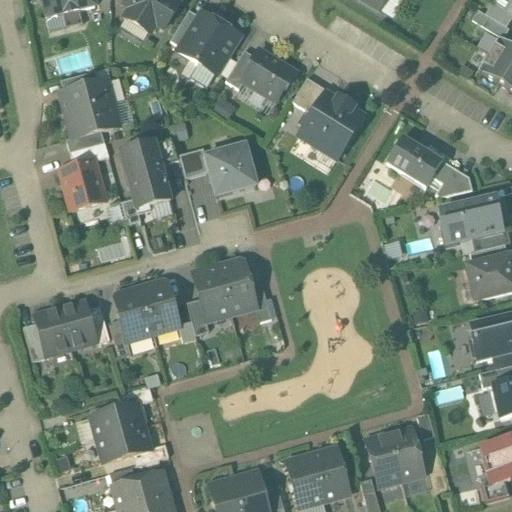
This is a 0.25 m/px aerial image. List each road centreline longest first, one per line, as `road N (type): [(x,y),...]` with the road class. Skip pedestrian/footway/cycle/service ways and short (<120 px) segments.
road 1 (residential): [(289,26),(511,161)]
road 2 (residential): [(52,292),(252,243)]
road 3 (residential): [(16,157),(27,116),(2,0)]
road 4 (residential): [(40,511),(0,366)]
road 5 (residential): [(52,292),(16,157)]
